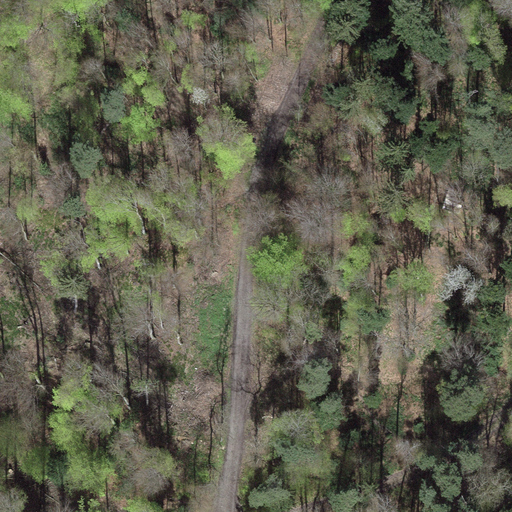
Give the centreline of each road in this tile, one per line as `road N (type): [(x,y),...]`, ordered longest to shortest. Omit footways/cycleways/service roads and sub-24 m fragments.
road 1 (track): [(336,0),(262,153),(250,245),(422,348),(511,391)]
road 2 (track): [(228,511),(250,245)]
road 3 (track): [(511,418),(472,448),(308,511)]
